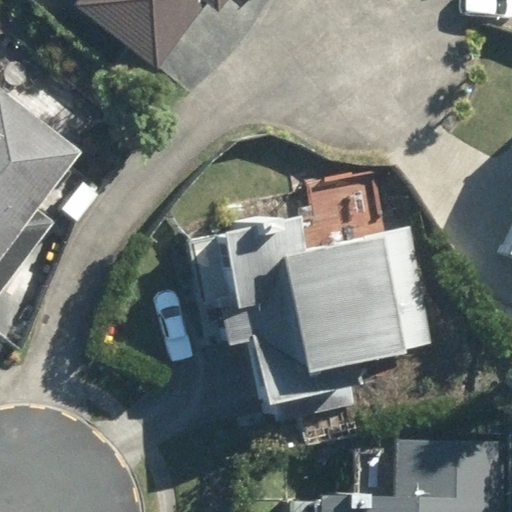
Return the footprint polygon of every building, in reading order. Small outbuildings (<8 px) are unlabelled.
[(62,0),(55,9),(136,73),(189,7),(197,15),(209,0),(62,0)] [(0,267),(34,226),(9,207),(47,160),(0,122),(0,267)] [(511,167),(505,183),(511,186),(511,201),(487,256),(511,267),(511,167)] [(46,212),(60,224),(84,198),(69,184),(46,212)] [(418,345),(393,231),(277,256),(271,222),(188,239),(201,303),(190,304),(198,352),(217,348),(230,413),(256,408),(259,421),(349,402),(343,378),(338,380),(336,368),(367,362),(366,356),(418,345)] [(290,503),(289,511),(491,511),(493,447),(378,445),(377,505),(290,503)]
